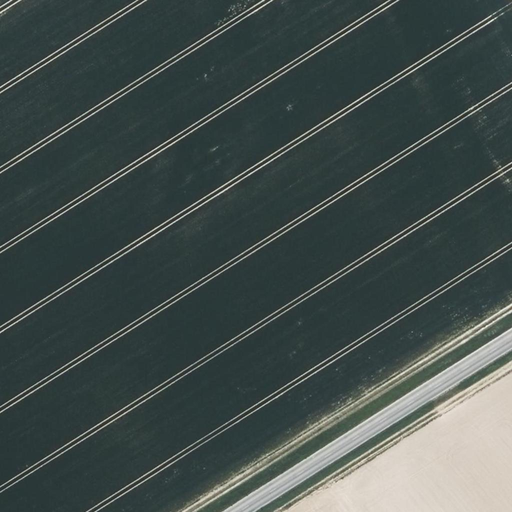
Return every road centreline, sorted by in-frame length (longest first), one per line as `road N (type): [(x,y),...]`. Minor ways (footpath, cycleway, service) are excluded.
road 1 (track): [(511,310),(190,511)]
road 2 (secondary): [(236,511),(511,336)]
road 3 (track): [(278,511),(511,365)]
